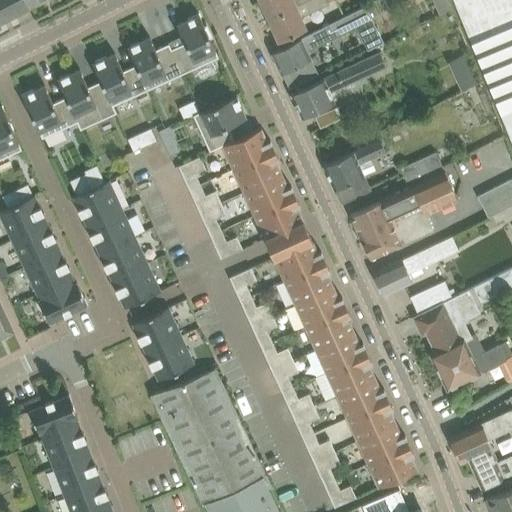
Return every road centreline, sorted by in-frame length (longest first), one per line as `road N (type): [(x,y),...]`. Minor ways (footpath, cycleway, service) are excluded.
road 1 (tertiary): [(458,511),(228,0)]
road 2 (residential): [(0,72),(117,333),(70,355)]
road 3 (residential): [(131,511),(70,355)]
road 4 (tertiary): [(0,62),(118,0)]
